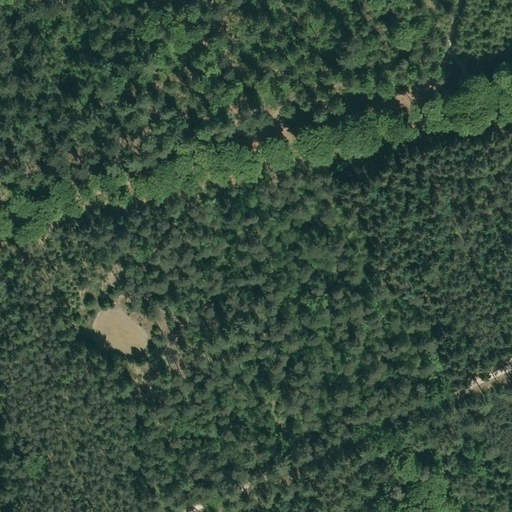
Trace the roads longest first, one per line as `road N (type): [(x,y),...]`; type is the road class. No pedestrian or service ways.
road 1 (track): [(0,207),(511,88)]
road 2 (track): [(192,511),(511,368)]
